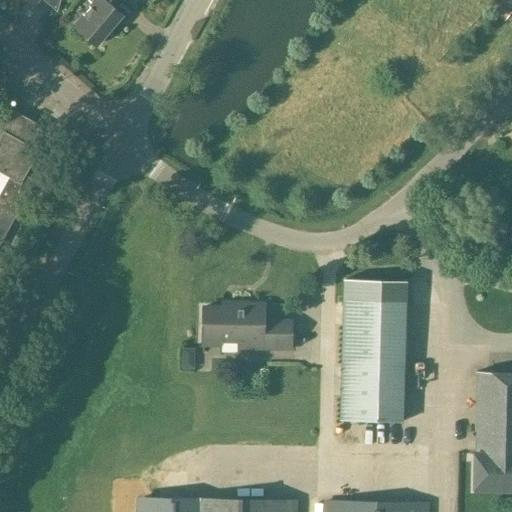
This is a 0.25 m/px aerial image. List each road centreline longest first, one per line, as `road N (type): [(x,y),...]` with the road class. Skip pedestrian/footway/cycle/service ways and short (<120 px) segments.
road 1 (residential): [(398,212),(371,232),(333,244),(294,242),(225,212),(122,144)]
road 2 (tertiary): [(0,365),(122,144)]
road 3 (unclassified): [(398,212),(511,86)]
road 4 (tertiary): [(122,144),(201,0)]
road 5 (residential): [(122,144),(0,40)]
road 6 (unclassified): [(511,286),(445,262),(398,212)]
